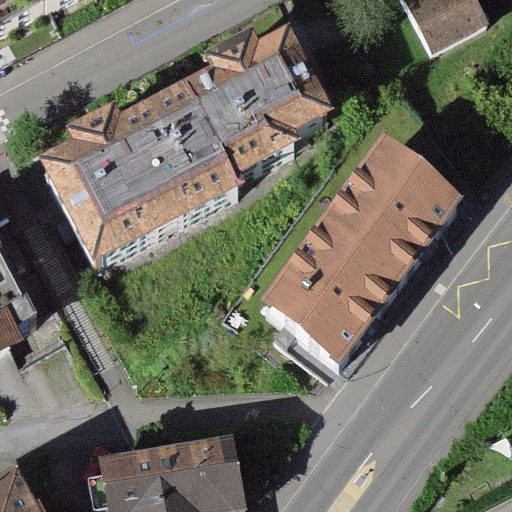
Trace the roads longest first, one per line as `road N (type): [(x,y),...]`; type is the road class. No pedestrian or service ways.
road 1 (secondary): [(511,288),(343,511)]
road 2 (residential): [(0,120),(218,0)]
